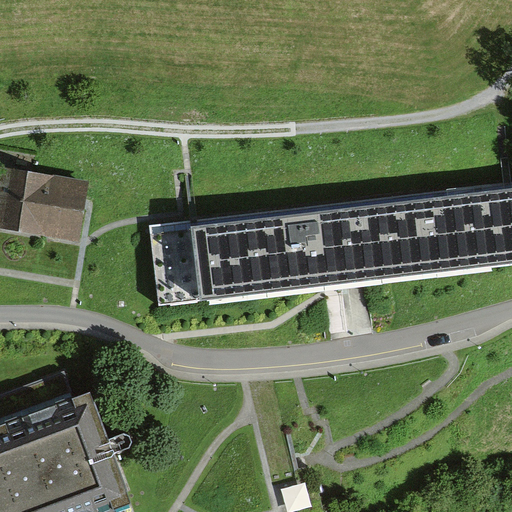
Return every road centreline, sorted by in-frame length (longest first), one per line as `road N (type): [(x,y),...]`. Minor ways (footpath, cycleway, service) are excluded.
road 1 (track): [(0,130),(77,123),(254,131),(393,122),(464,108),(511,75)]
road 2 (residential): [(511,308),(381,341),(211,358),(168,354),(71,317),(0,315)]
